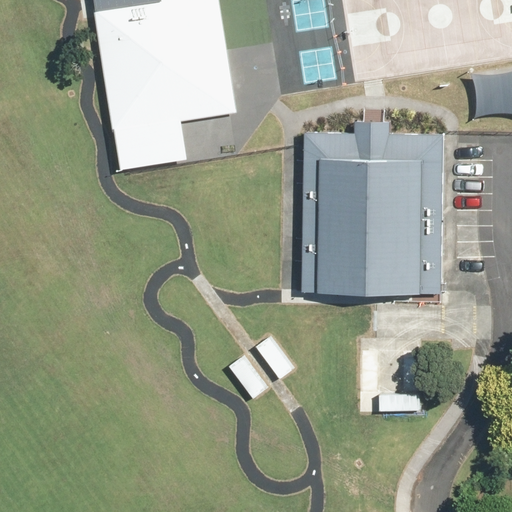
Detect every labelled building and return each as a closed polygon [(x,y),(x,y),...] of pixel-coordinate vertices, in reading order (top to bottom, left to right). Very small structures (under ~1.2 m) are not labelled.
[(74,0),(100,161),(158,152),(152,116),(213,106),(196,0),(74,0)] [(511,0),(402,0),(401,41),(427,42),(425,78),(476,80),(474,133),(511,134),(511,0)] [(449,121),(305,123),(308,291),(452,288),(449,121)] [(443,307),(380,304),(379,327),(442,330),(443,307)] [(413,342),(344,342),(343,472),(394,472),(394,425),(412,426),(413,342)]
